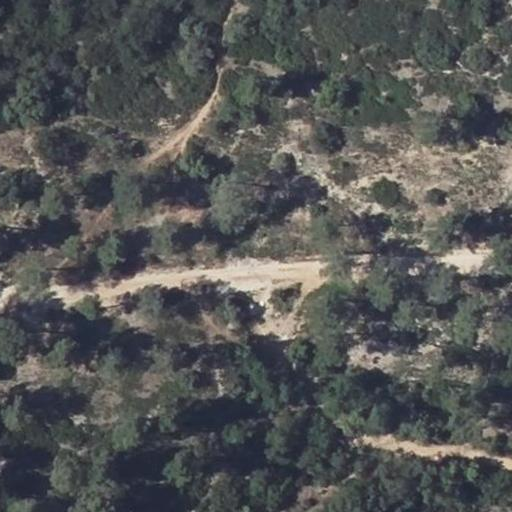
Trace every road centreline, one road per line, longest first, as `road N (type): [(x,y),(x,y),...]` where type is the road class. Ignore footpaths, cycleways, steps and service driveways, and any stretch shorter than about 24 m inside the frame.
road 1 (track): [(0,288),(57,291),(511,259)]
road 2 (track): [(186,277),(279,342),(364,425),(511,471)]
